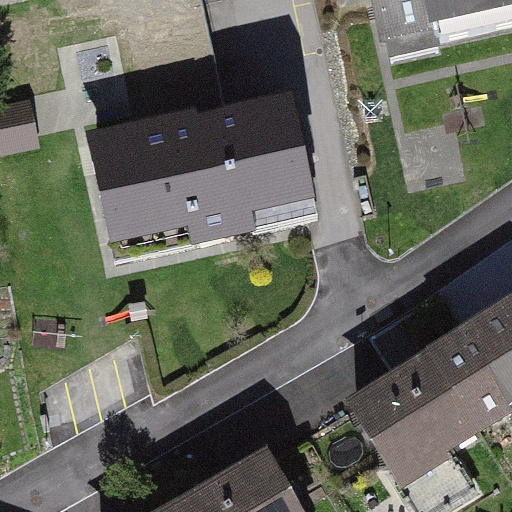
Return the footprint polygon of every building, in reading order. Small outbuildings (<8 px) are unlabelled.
[(511,0),(362,0),(381,76),(511,44),(511,0)] [(46,155),(35,108),(0,115),(0,129),(8,164),(46,155)] [(299,116),(102,162),(132,288),(328,241),(299,116)] [(407,498),(511,430),(511,306),(350,411),(407,498)] [(185,511),(300,511),(270,461),(185,511)]
